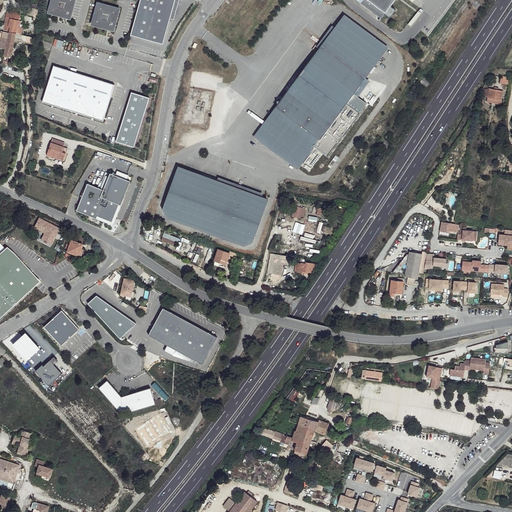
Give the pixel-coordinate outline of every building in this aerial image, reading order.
[(76,0),(51,0),(47,15),(70,21),(76,0)] [(176,0),(141,0),(131,37),(164,46),(176,0)] [(366,0),(385,14),(395,0),(366,0)] [(121,10),(97,3),(91,27),(114,34),(121,10)] [(21,16),(7,13),(4,25),(2,30),(10,32),(15,33),(20,35),(21,27),(18,27),(21,16)] [(387,47),(344,16),(255,136),(297,168),(314,145),(328,156),(359,113),(345,103),(387,47)] [(15,33),(10,32),(8,40),(5,49),(4,55),(10,57),(15,33)] [(115,85),(54,66),(43,102),(103,121),(115,85)] [(501,92),(489,89),(488,91),(487,96),(487,97),(500,100),(501,92)] [(132,93),(117,141),(133,146),(149,98),(132,93)] [(63,145),(52,141),(46,156),(62,162),(64,156),(60,154),(62,149),(63,145)] [(268,200),(178,167),(163,209),(166,218),(243,246),(252,242),(268,200)] [(133,185),(113,176),(111,180),(105,193),(103,192),(90,186),(78,212),(97,221),(98,219),(108,223),(115,221),(121,207),(123,208),(133,185)] [(103,192),(105,193),(111,180),(108,179),(103,192)] [(294,206),(292,216),(303,219),(306,209),(294,206)] [(108,223),(98,219),(97,221),(113,228),(123,208),(121,207),(115,221),(108,223)] [(59,229),(39,219),(34,228),(45,234),(41,241),(45,242),(45,243),(47,244),(51,245),(59,229)] [(456,226),(438,224),(437,233),(447,234),(447,232),(455,233),(456,226)] [(471,241),(471,232),(456,231),(455,240),(471,241)] [(162,240),(175,246),(178,238),(164,233),(162,240)] [(511,236),(497,235),(496,244),(505,245),(511,245),(511,236)] [(81,246),(71,241),(66,251),(77,256),(80,249),(81,246)] [(229,253),(218,250),(214,264),(224,268),(228,255),(229,253)] [(423,253),(411,251),(407,275),(409,275),(408,283),(415,284),(416,277),(419,277),(423,253)] [(284,258),(276,257),(273,273),(281,274),(284,258)] [(432,264),(424,263),(423,270),(432,271),(432,267),(444,268),(445,261),(432,259),(432,264)] [(316,263),(305,261),(304,263),(303,270),(315,272),(316,263)] [(304,263),(296,262),(295,272),(303,273),(303,270),(304,263)] [(471,262),(471,263),(470,270),(470,271),(470,272),(487,273),(488,266),(480,266),(480,262),(471,262)] [(471,263),(462,263),(461,271),(470,271),(470,270),(471,263)] [(494,266),(488,265),(488,272),(507,274),(507,266),(494,265),(494,266)] [(397,281),(391,280),(389,296),(393,296),(394,295),(396,295),(397,293),(401,293),(403,281),(403,278),(397,278),(397,281)] [(132,281),(124,279),(121,295),(128,297),(129,293),(133,294),(135,284),(132,281)] [(448,281),(425,280),(425,288),(429,288),(428,290),(442,291),(442,289),(447,289),(448,281)] [(466,282),(453,281),(452,291),(460,292),(460,290),(467,290),(467,292),(474,293),(475,283),(466,282)] [(505,286),(492,285),(491,295),(492,295),(501,296),(504,296),(504,298),(508,298),(509,290),(505,290),(505,286)] [(216,336),(162,308),(148,335),(167,345),(164,350),(173,355),(176,350),(202,364),(216,336)] [(61,311),(43,327),(60,346),(78,330),(61,311)] [(493,348),(493,353),(507,354),(507,342),(495,345),(495,348),(493,348)] [(484,360),(470,358),(469,361),(468,369),(482,371),(482,374),(487,375),(489,364),(484,363),(484,360)] [(469,361),(464,361),(464,364),(459,364),(459,367),(454,366),(453,370),(449,369),(448,376),(462,377),(463,370),(468,371),(468,369),(469,361)] [(43,367),(36,373),(49,388),(62,376),(53,366),(51,363),(44,368),(43,367)] [(426,366),(423,377),(430,378),(428,388),(436,389),(438,380),(440,369),(426,366)] [(381,373),(365,370),(364,379),(380,381),(381,373)] [(120,397),(105,381),(96,389),(118,412),(124,410),(125,414),(154,404),(149,387),(120,397)] [(287,394),(293,396),(296,389),(290,387),(287,394)] [(290,441),(298,443),(294,456),(304,460),(313,432),(313,431),(325,434),(328,424),(316,420),(315,421),(300,417),(295,432),(294,432),(292,439),(282,436),(261,428),(258,434),(281,442),(281,443),(289,445),(290,441)] [(32,437),(24,429),(22,435),(17,433),(15,442),(21,444),(21,448),(24,449),(23,453),(28,455),(33,441),(31,441),(32,437)] [(22,463),(0,455),(0,482),(14,487),(17,477),(20,478),(23,469),(20,468),(22,463)] [(46,458),(39,456),(37,463),(39,464),(38,470),(46,473),(48,464),(45,463),(46,458)] [(374,464),(356,459),(354,466),(372,472),(374,464)] [(386,468),(376,466),(374,473),(383,476),(382,478),(391,481),(394,473),(385,471),(386,468)] [(298,471),(291,469),(284,492),(291,494),(298,471)] [(364,477),(357,474),(355,481),(362,484),(364,477)] [(384,483),(377,481),(375,488),(382,490),(384,483)] [(419,484),(411,481),(407,497),(411,498),(412,496),(418,497),(421,487),(419,487),(419,484)] [(0,498),(0,499),(0,500),(0,501),(3,502),(1,509),(11,511),(14,502),(13,501),(13,498),(10,497),(11,495),(3,492),(3,491),(0,490),(0,498)] [(341,495),(338,504),(353,509),(356,500),(352,499),(354,492),(347,490),(345,496),(341,495)] [(248,511),(257,502),(244,492),(235,503),(229,498),(223,506),(229,511),(228,511),(248,511)] [(364,510),(369,494),(366,493),(364,499),(360,498),(357,508),(364,510)] [(371,511),(374,503),(370,502),(373,495),(369,494),(364,510),(369,511),(371,511)] [(398,500),(394,511),(387,509),(386,511),(403,511),(408,499),(401,497),(400,500),(398,500)] [(47,511),(50,505),(40,502),(38,508),(35,508),(33,511),(38,511),(40,510),(43,511),(42,511),(47,511)] [(284,511),(287,506),(277,503),(275,510),(279,511),(280,511),(284,511)]
